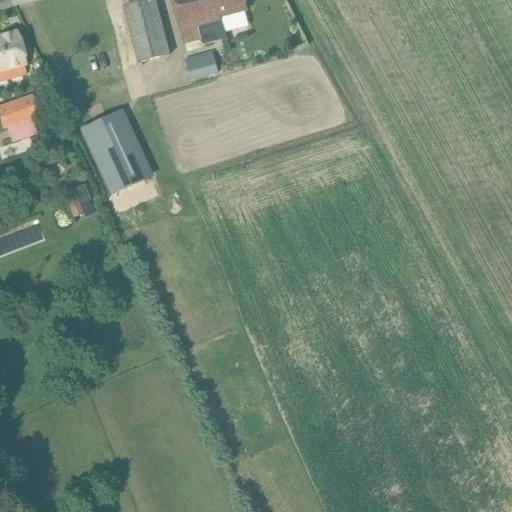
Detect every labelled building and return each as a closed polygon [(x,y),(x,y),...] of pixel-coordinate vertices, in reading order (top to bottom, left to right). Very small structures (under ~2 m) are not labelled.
[(154,0),(153,0),(124,8),(129,27),(138,64),(169,56),(160,19),(154,0)] [(171,0),(176,15),(184,45),(201,40),(203,46),(227,40),(221,18),(247,11),(243,0),(171,0)] [(0,82),(25,76),(23,66),(24,66),(16,34),(0,37),(0,82)] [(212,53),(185,60),(190,81),(218,73),(212,53)] [(31,96),(0,106),(0,123),(2,130),(6,129),(11,144),(36,135),(31,121),(39,118),(31,96)] [(119,113),(79,132),(110,197),(149,178),(119,113)] [(74,191),(64,195),(74,219),(84,215),(74,191)] [(39,223),(0,239),(0,257),(45,239),(39,223)]
